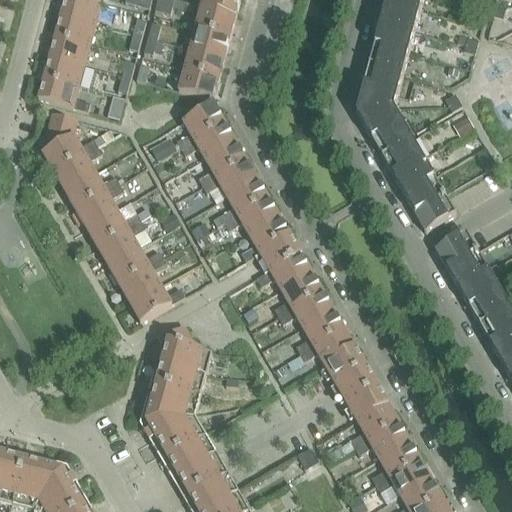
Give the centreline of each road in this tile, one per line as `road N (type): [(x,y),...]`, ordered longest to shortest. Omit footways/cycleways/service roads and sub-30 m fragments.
road 1 (residential): [(389,368),(243,113),(240,95),(265,0)]
road 2 (residential): [(143,511),(389,368)]
road 3 (residential): [(412,253),(337,116),(367,0)]
road 4 (residential): [(511,424),(412,253)]
road 5 (residential): [(129,511),(93,446),(19,420),(0,392)]
road 6 (residential): [(476,511),(389,368)]
road 7 (residential): [(0,130),(35,0)]
